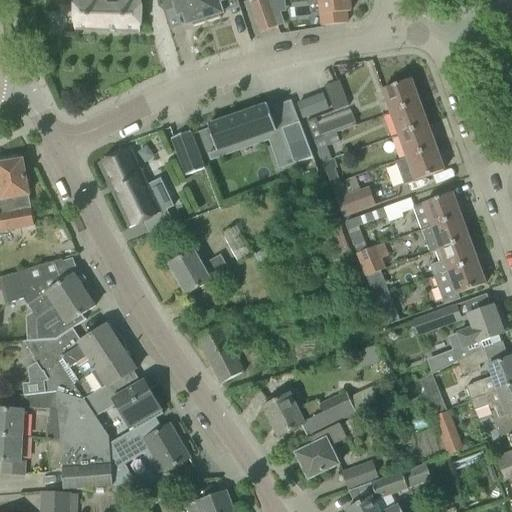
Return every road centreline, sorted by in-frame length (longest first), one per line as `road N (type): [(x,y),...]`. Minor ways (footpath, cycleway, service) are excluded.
road 1 (unclassified): [(272,511),(128,295),(57,147)]
road 2 (residential): [(57,147),(127,110),(264,60),(395,39)]
road 3 (residential): [(481,152),(444,47),(436,38),(395,39)]
